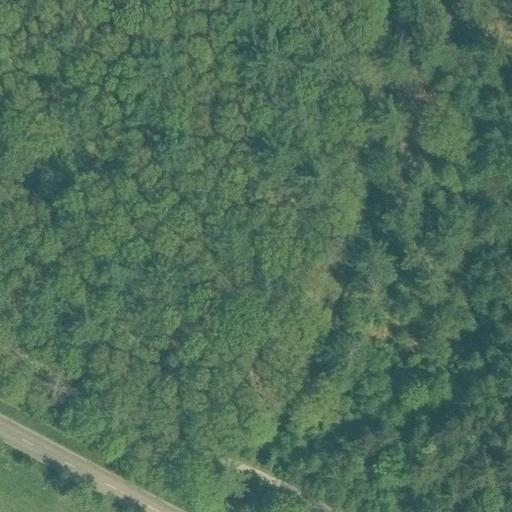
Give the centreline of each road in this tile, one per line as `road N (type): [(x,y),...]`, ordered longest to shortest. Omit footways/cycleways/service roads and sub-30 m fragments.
road 1 (track): [(250,476),(327,312),(384,0)]
road 2 (tertiary): [(156,511),(0,428)]
